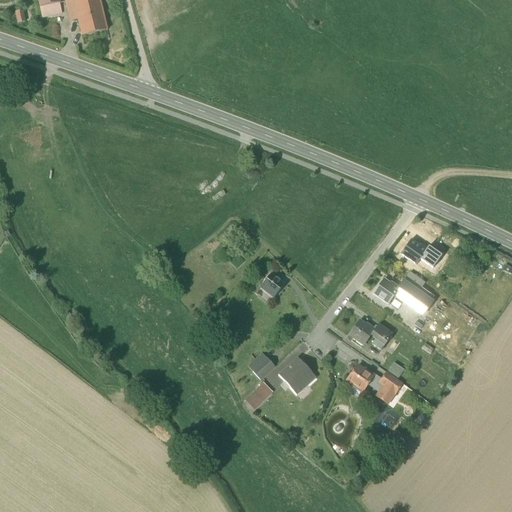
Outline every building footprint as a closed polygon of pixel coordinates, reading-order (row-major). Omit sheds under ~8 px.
[(37,0),(40,8),(42,18),(61,14),(59,5),(58,0),(37,0)] [(77,20),(81,37),(107,31),(99,0),(73,0),(71,0),(72,1),(65,3),(70,21),(77,20)] [(15,13),(18,24),(25,22),(23,11),(15,13)] [(0,80),(0,81),(9,84),(11,78),(0,74),(0,80)] [(0,82),(0,90),(9,93),(12,85),(9,84),(0,81),(0,82)] [(401,255),(416,265),(426,250),(421,247),(420,248),(410,242),(401,255)] [(511,268),(506,265),(503,271),(511,275),(511,268)] [(403,283),(430,303),(434,297),(421,288),(425,283),(410,273),(403,283)] [(267,292),(275,298),(285,285),(280,282),(271,275),(260,288),(266,293),(267,292)] [(373,295),(388,305),(394,297),(399,290),(398,289),(394,286),(393,287),(383,281),(373,295)] [(394,297),(421,316),(430,303),(403,283),(398,289),(399,290),(394,297)] [(363,345),(370,335),(373,331),(367,327),(367,329),(357,322),(348,335),(363,345)] [(377,325),(373,331),(370,335),(375,339),(372,343),(382,350),(392,336),(377,325)] [(390,347),(395,351),(400,343),(395,340),(390,347)] [(434,350),(425,344),(421,349),(430,356),(434,350)] [(248,367),(253,372),(267,360),(262,354),(248,367)] [(278,376),(296,396),(316,379),(297,359),(278,376)] [(253,372),(260,381),(274,368),(267,360),(253,372)] [(353,383),(362,390),(366,385),(374,375),(375,374),(370,370),(368,372),(357,364),(348,377),(354,381),(353,383)] [(393,364),(386,374),(396,381),(403,371),(393,364)] [(401,384),(396,381),(386,374),(381,381),(379,383),(384,386),(378,394),(377,396),(388,403),(401,384)] [(381,381),(374,375),(366,385),(378,394),(384,386),(379,383),(381,381)] [(245,401),(255,411),(273,394),(263,383),(245,401)] [(362,390),(353,383),(348,389),(358,396),(362,390)] [(364,473),(357,471),(355,478),(362,481),(364,473)]
